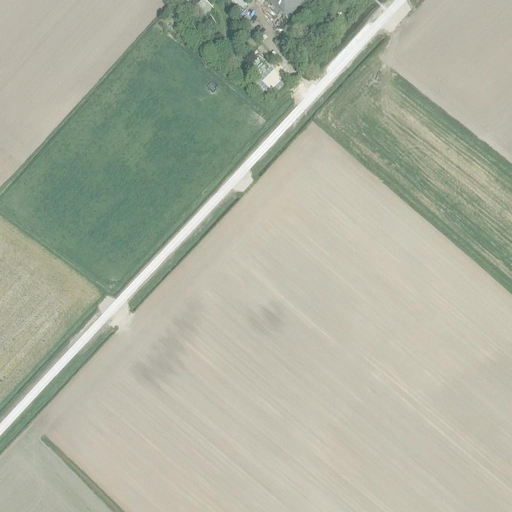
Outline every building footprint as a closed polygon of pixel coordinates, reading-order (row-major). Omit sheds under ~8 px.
[(210,7),(201,0),(191,0),(188,4),(201,16),(210,7)] [(265,0),(288,21),(307,0),(265,0)] [(234,10),(238,15),(242,11),(238,7),(234,10)] [(198,37),(215,25),(210,17),(192,28),(198,37)] [(294,42),(286,35),(278,43),(286,50),(294,42)]
